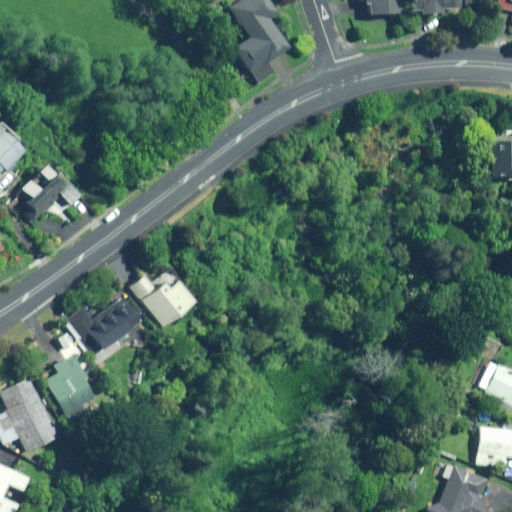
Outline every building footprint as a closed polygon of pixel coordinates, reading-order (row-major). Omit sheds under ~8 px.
[(273,13),(264,0),(237,0),(224,9),(244,39),(227,49),(251,87),(272,73),(264,62),(284,49),(265,19),(273,13)] [(355,0),(356,4),(362,4),(362,15),(395,14),(394,0),(355,0)] [(454,10),(454,0),(404,0),(405,14),(438,15),(438,10),(454,10)] [(511,0),(495,0),(493,9),(511,13),(511,0)] [(24,148),(0,127),(0,170),(1,170),(5,174),(13,165),(10,163),(24,148)] [(511,137),(487,136),(486,176),(511,177),(511,137)] [(27,182),(11,195),(15,199),(5,207),(13,217),(16,215),(25,225),(57,198),(63,207),(75,197),(52,170),(32,187),(27,182)] [(187,302),(166,274),(147,289),(137,276),(123,287),(153,327),(187,302)] [(65,358),(78,348),(92,366),(116,348),(110,340),(132,324),(113,298),(85,319),(77,308),(59,321),(70,337),(57,346),(65,358)] [(61,355),(42,368),(45,373),(35,379),(61,420),(76,411),(74,406),(85,399),(74,380),(80,376),(68,357),(64,359),(61,355)] [(511,373),(485,360),(471,388),(511,408),(511,373)] [(51,438),(22,378),(0,388),(0,410),(1,412),(0,412),(0,443),(12,438),(19,452),(51,438)] [(511,431),(473,427),(470,465),(500,468),(501,458),(511,458),(511,431)] [(478,511),(474,500),(484,474),(473,471),(472,475),(446,466),(431,507),(443,511),(478,511)] [(0,511),(7,511),(11,505),(0,500),(0,489),(2,485),(16,491),(22,478),(0,468),(0,511)] [(495,498),(480,504),(483,511),(484,511),(498,506),(495,498)]
